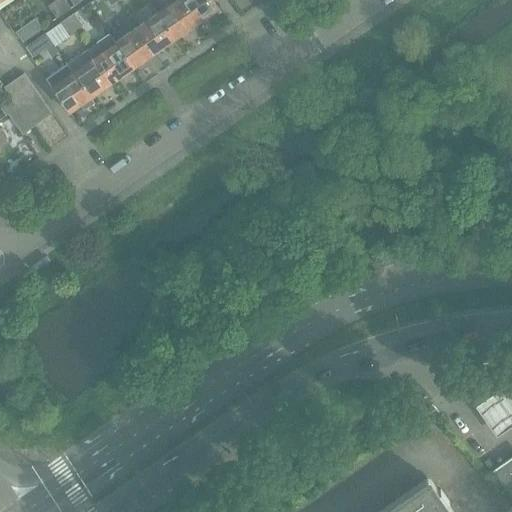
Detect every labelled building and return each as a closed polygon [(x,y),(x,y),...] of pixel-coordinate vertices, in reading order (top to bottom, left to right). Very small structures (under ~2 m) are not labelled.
[(55,19),(65,13),(56,0),(47,7),(55,19)] [(56,0),(65,13),(70,9),(64,0),(56,0)] [(199,24),(182,0),(164,0),(168,6),(159,12),(178,38),(199,24)] [(182,0),(199,24),(220,9),(214,0),(182,0)] [(156,53),(178,38),(159,12),(138,27),(156,53)] [(68,18),(76,30),(82,26),(74,14),(68,18)] [(23,42),(43,28),(36,18),(16,32),(23,42)] [(68,36),(76,30),(68,18),(47,32),(54,43),(53,43),(55,46),(68,37),(68,36)] [(135,68),(156,53),(138,27),(117,42),(135,68)] [(33,57),(53,43),(54,43),(47,32),(26,47),(33,57)] [(135,68),(117,42),(116,42),(110,33),(89,48),(113,83),(135,68)] [(92,98),(113,83),(89,48),(68,63),(92,98)] [(70,113),(92,98),(68,63),(46,78),(70,113)] [(29,100),(39,93),(25,73),(15,80),(29,100)] [(19,107),(29,100),(15,80),(5,87),(14,99),(19,107)] [(29,100),(43,121),(53,113),(39,93),(29,100)] [(9,114),(19,107),(14,99),(1,108),(7,116),(9,114)] [(34,127),(43,121),(29,100),(19,107),(34,127)] [(24,134),(34,127),(19,107),(9,114),(24,134)] [(0,129),(0,150),(2,149),(2,148),(9,143),(0,129)] [(46,259),(30,270),(33,275),(50,263),(46,259)] [(511,382),(477,406),(498,437),(511,426),(511,382)] [(511,498),(511,457),(493,470),(511,498)] [(455,511),(432,478),(382,511),(455,511)]
